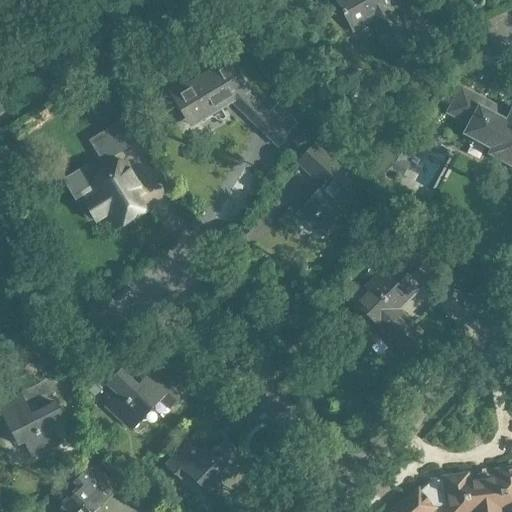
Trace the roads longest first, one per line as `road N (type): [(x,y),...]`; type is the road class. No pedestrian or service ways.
road 1 (residential): [(383,464),(184,281),(86,343)]
road 2 (secondary): [(0,94),(158,0)]
road 3 (residential): [(383,464),(511,337)]
